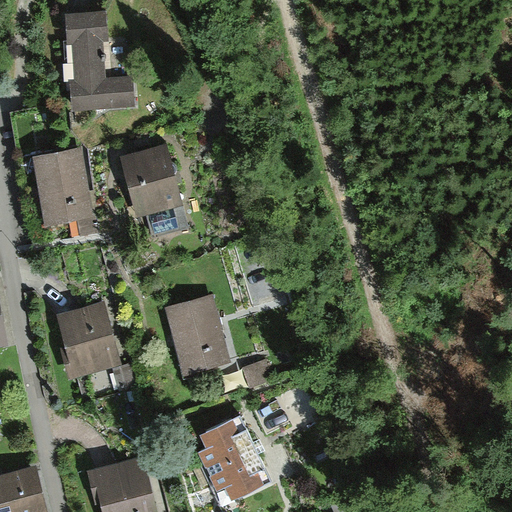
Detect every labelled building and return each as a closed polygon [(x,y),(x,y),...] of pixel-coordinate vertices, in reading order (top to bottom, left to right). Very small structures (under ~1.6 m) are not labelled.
[(77,111),(133,102),(128,72),(104,76),(97,33),(105,32),(101,9),(62,15),(77,111)] [(135,183),(150,230),(186,219),(163,143),(150,146),(148,140),(116,150),(128,186),(135,183)] [(79,229),(96,225),(91,206),(88,207),(73,146),(34,156),(49,217),(74,211),(79,229)] [(184,367),(226,354),(206,291),(164,304),(184,367)] [(73,370),(113,356),(95,303),(62,315),(72,343),(65,346),(73,370)] [(247,382),(269,374),(262,356),(240,364),(247,382)] [(132,362),(117,365),(121,384),(136,381),(132,362)] [(228,479),(236,494),(271,476),(235,408),(205,424),(212,438),(194,448),(214,486),(228,479)] [(108,511),(146,511),(135,460),(92,469),(97,491),(103,489),(108,511)] [(41,511),(29,466),(0,473),(0,511),(41,511)]
